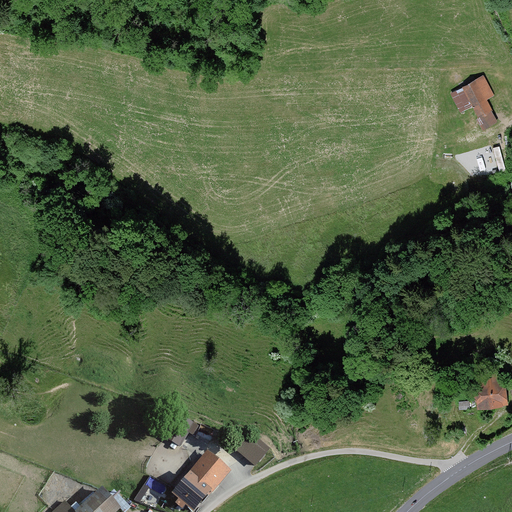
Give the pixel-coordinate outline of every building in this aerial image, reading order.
[(474,106),(479,117),(492,111),(487,101),(494,97),(483,76),(449,94),(459,114),(474,106)] [(461,152),(467,178),(506,169),(500,143),(461,152)] [(511,379),(478,382),(480,405),(511,402),(511,379)] [(196,434),(200,423),(183,417),(173,442),(183,446),(188,431),(196,434)] [(267,456),(244,436),(233,447),(256,468),(267,456)] [(196,511),(229,473),(206,454),(172,496),(192,511),(196,511)] [(54,511),(121,511),(122,511),(103,490),(78,511),(70,511),(64,504),(54,511)]
